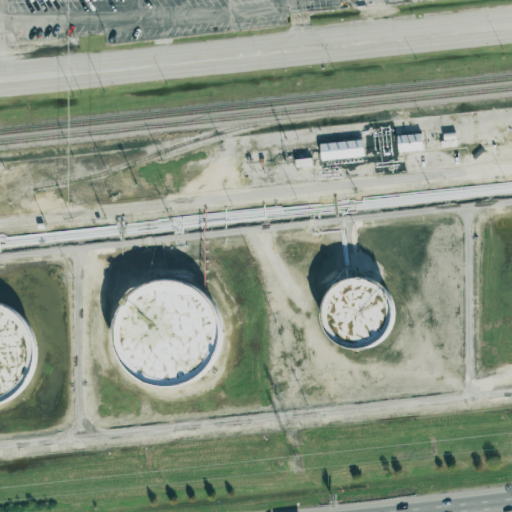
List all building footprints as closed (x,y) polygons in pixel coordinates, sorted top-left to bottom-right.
[(397,136),(399,152),(424,150),(422,133),(397,136)] [(321,159),(364,158),(364,141),(321,142),(321,159)] [(331,301),(342,289),(354,285),(368,285),(385,294),(395,311),(396,324),(390,338),(378,350),(366,354),(349,353),(339,347),(330,336),(326,323),(327,311),(331,301)] [(131,299),(142,291),(155,287),(168,286),(184,287),(197,294),(210,306),(218,320),(221,335),(220,353),(214,365),(205,375),(194,385),(180,392),(162,393),(147,389),(133,380),(119,366),(118,355),(115,338),(117,320),(123,309),(131,299)] [(0,303),(12,311),(25,323),(33,336),(36,351),(35,369),(29,382),(20,392),(9,402),(0,405),(0,303)]
